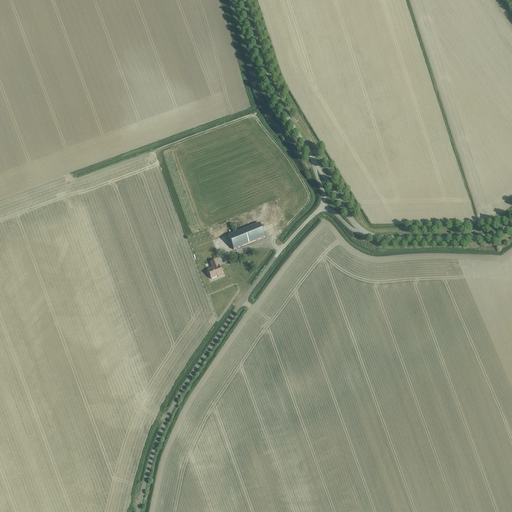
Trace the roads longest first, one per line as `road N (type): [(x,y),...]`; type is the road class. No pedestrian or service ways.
road 1 (track): [(137,511),(170,409),(274,257)]
road 2 (tertiary): [(313,160),(266,78),(241,0)]
road 3 (tertiary): [(511,224),(483,237),(365,233)]
